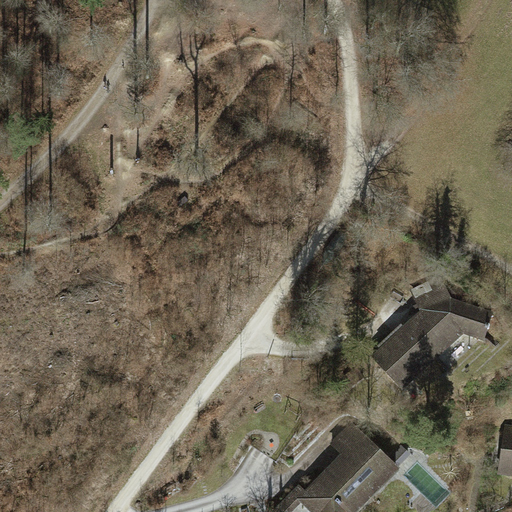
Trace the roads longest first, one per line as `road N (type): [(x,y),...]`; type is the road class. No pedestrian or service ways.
road 1 (track): [(355,187),(115,511)]
road 2 (track): [(154,0),(117,82),(75,138),(0,205)]
road 3 (track): [(362,131),(410,116),(485,0)]
road 4 (track): [(360,0),(364,96),(355,187)]
